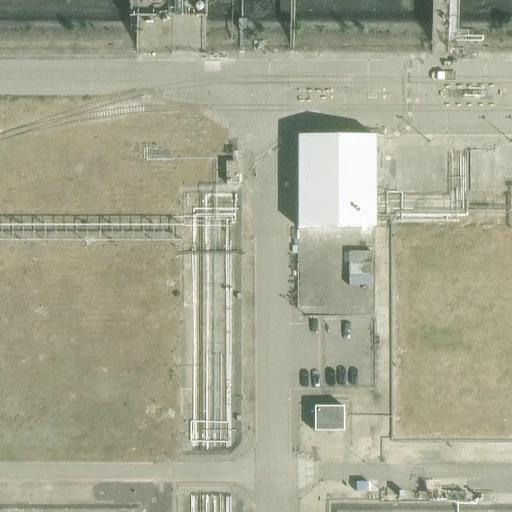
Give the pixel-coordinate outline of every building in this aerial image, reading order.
[(134,0),(135,11),(164,11),(163,0),(134,0)] [(321,89),(309,89),(308,101),(321,101),(321,89)] [(374,137),(297,137),(297,225),(313,225),(375,225),(374,137)] [(238,185),(237,162),(226,162),(226,185),(238,185)] [(351,248),(350,273),(372,273),(373,249),(351,248)] [(343,407),(313,407),(313,432),(343,432),(343,407)]
